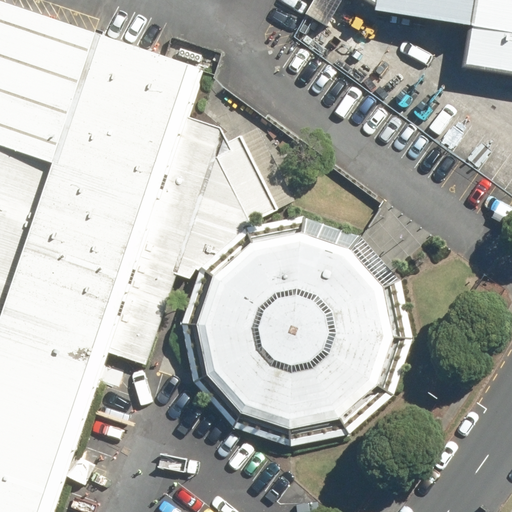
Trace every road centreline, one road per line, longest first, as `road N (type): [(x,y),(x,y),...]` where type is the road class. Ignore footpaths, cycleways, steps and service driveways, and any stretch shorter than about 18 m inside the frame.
road 1 (unknown): [(511,268),(264,69),(243,24)]
road 2 (unclassified): [(426,511),(511,392)]
